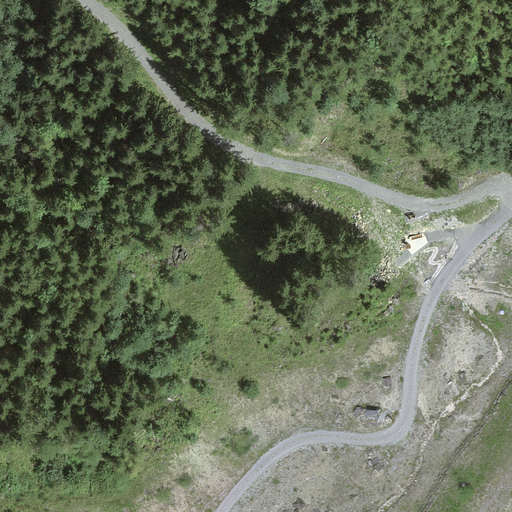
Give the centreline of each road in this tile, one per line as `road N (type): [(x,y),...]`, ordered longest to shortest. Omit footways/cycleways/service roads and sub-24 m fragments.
road 1 (track): [(89,0),(133,38),(180,112),(244,151),(407,202),(511,194)]
road 2 (track): [(511,205),(451,267),(432,301),(400,429),(374,438),(291,441),(223,511)]
